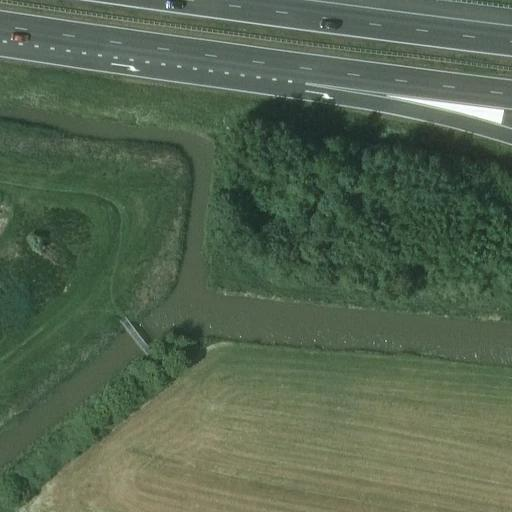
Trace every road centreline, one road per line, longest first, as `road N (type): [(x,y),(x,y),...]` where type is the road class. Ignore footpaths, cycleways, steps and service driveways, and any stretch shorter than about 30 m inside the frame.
road 1 (motorway): [(511,41),(184,0)]
road 2 (motorway): [(0,25),(299,69)]
road 3 (motorway): [(299,69),(511,135)]
road 4 (motorway): [(299,69),(511,93)]
